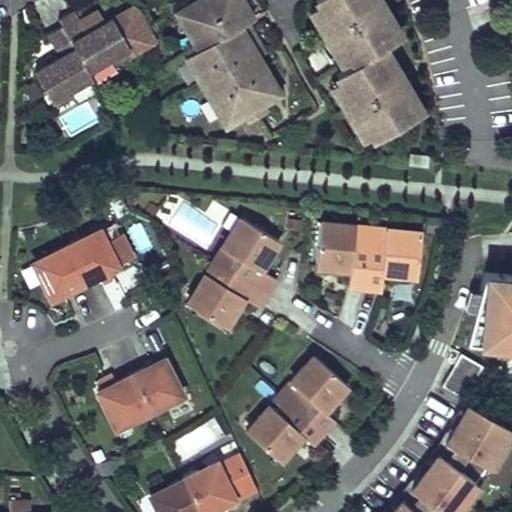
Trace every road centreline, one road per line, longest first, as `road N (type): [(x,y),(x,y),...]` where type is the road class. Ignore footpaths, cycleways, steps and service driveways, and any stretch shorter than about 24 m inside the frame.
road 1 (residential): [(16,361),(114,511)]
road 2 (residential): [(16,361),(107,327),(162,292)]
road 3 (residential): [(314,511),(376,448),(417,387)]
road 4 (residential): [(417,387),(464,255)]
